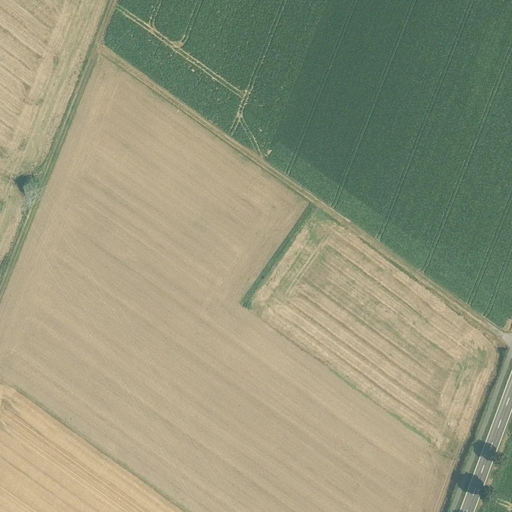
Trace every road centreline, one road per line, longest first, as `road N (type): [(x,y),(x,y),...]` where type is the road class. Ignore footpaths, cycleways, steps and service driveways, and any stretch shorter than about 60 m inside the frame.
road 1 (track): [(95,47),(511,345)]
road 2 (track): [(0,292),(113,0)]
road 3 (tertiary): [(466,511),(511,389)]
